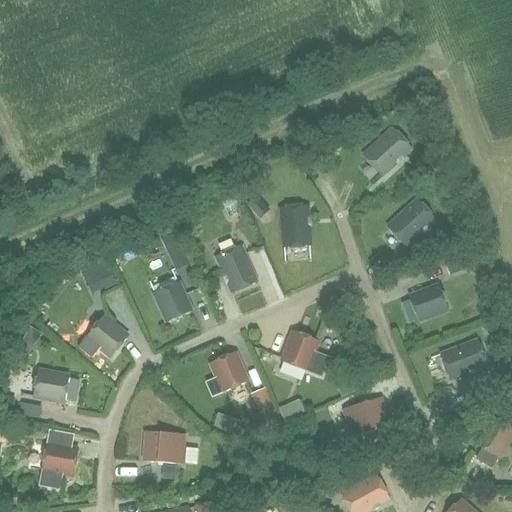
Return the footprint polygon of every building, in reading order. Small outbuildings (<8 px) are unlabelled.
[(382,177),(411,150),(392,129),(363,156),(382,177)] [(406,248),(435,221),(416,200),(387,227),(406,248)] [(282,249),(310,247),(307,207),(280,209),(282,249)] [(187,232),(173,237),(182,270),(197,266),(187,232)] [(231,294),(257,283),(241,246),(215,258),(231,294)] [(106,291),(115,286),(108,269),(85,280),(91,294),(104,288),(106,291)] [(167,323),(191,313),(178,284),(154,294),(167,323)] [(418,323),(448,311),(438,287),(409,298),(418,323)] [(111,358),(128,338),(103,318),(86,338),(111,358)] [(314,353),(317,343),(293,333),(281,363),(322,378),(329,359),(314,353)] [(450,381),(487,367),(477,341),(440,355),(450,381)] [(212,398),(247,383),(234,354),(210,365),(216,379),(205,383),(212,398)] [(64,403),(69,377),(38,372),(33,398),(64,403)] [(353,438),(389,427),(380,399),(345,410),(353,438)] [(498,459),(511,436),(511,430),(492,418),(476,445),(498,459)] [(181,465),(183,436),(146,433),(143,462),(181,465)] [(78,451),(47,445),(39,487),(59,491),(62,475),(73,477),(78,451)] [(349,511),(367,511),(389,500),(376,476),(341,495),(349,511)] [(471,511),(460,501),(450,511),(471,511)]
